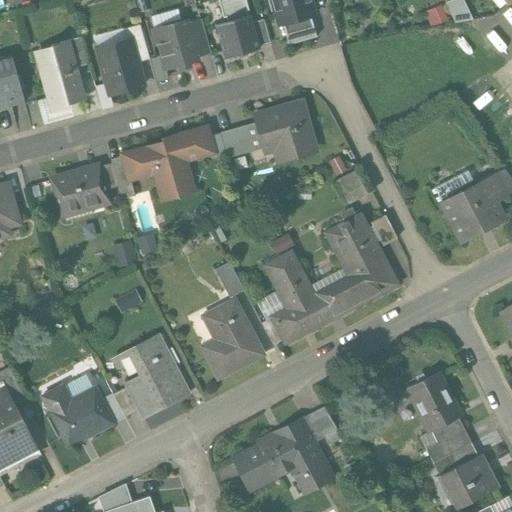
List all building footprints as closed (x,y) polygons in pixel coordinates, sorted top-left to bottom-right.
[(226,23),(215,26),(225,60),(259,50),(258,47),(252,24),(250,16),(248,16),(247,13),(249,12),(245,0),(217,0),(223,19),(225,19),(226,23)] [(271,0),(271,1),(267,2),(270,13),(275,12),(279,27),(282,26),(288,46),(316,38),(311,18),(314,17),(309,0),(271,0)] [(461,0),(448,0),(446,1),(453,23),(467,19),(461,0)] [(429,22),(442,22),(441,7),(429,8),(429,22)] [(210,56),(201,21),(155,34),(165,69),(210,56)] [(264,21),(252,24),(258,47),(270,44),(264,21)] [(122,30),(126,42),(130,41),(137,64),(149,61),(139,26),(122,30)] [(81,38),(70,42),(77,68),(88,65),(81,38)] [(126,42),(97,50),(110,96),(143,87),(137,64),(130,41),(126,42)] [(53,58),(38,62),(52,113),(86,103),(77,68),(70,42),(50,47),(53,58)] [(11,58),(0,60),(0,109),(24,103),(20,90),(24,89),(20,77),(17,78),(11,58)] [(281,110),(254,117),(265,154),(292,147),(294,156),(315,150),(303,106),(282,112),(281,110)] [(244,128),(221,135),(228,159),(251,153),(244,128)] [(176,142),(124,157),(129,176),(153,170),(162,202),(193,193),(184,162),(212,154),(206,130),(175,139),(176,142)] [(129,176),(124,157),(111,160),(112,164),(118,187),(122,202),(135,198),(129,176)] [(112,164),(97,168),(104,191),(118,187),(112,164)] [(97,168),(54,180),(63,215),(107,203),(104,191),(97,168)] [(436,188),(463,242),(503,221),(494,203),(483,182),(469,189),(462,175),(436,188)] [(494,176),(483,182),(494,203),(505,197),(494,176)] [(8,184),(0,186),(0,238),(12,235),(9,227),(20,224),(8,184)] [(350,281),(328,293),(339,315),(396,285),(359,216),(325,234),(344,271),(350,281)] [(385,216),(371,223),(382,246),(397,238),(385,216)] [(285,343),(327,321),(313,295),(291,252),(264,266),(287,309),(271,317),(283,340),(285,343)] [(215,270),(230,298),(244,290),(229,262),(215,270)] [(327,321),(339,315),(328,293),(326,289),(313,295),(327,321)] [(201,346),(218,378),(263,355),(235,300),(203,317),(214,339),(201,346)] [(511,305),(500,312),(511,335),(511,305)] [(271,317),(261,323),(273,346),(283,340),(271,317)] [(158,336),(113,359),(128,387),(140,409),(143,416),(188,392),(158,336)] [(0,371),(0,383),(3,382),(15,405),(26,400),(8,367),(0,371)] [(439,371),(406,388),(429,432),(435,429),(442,441),(464,430),(457,417),(462,415),(439,371)] [(0,383),(0,473),(40,453),(15,405),(3,382),(0,383)] [(63,385),(42,396),(68,447),(114,423),(113,423),(102,401),(95,387),(77,396),(78,398),(71,401),(63,385)] [(128,387),(113,395),(125,417),(140,409),(128,387)] [(113,395),(102,401),(113,423),(125,417),(113,395)] [(324,408),(302,419),(315,443),(336,431),(324,408)] [(302,419),(259,442),(263,450),(250,457),(248,454),(235,461),(250,490),(285,472),(288,478),(301,472),(310,488),(332,476),(315,443),(302,419)] [(472,444),(464,430),(442,441),(426,449),(434,464),(448,456),(472,444)] [(448,456),(454,468),(478,456),(472,444),(448,456)] [(499,488),(481,454),(478,456),(454,468),(440,476),(457,509),(499,488)] [(99,500),(103,511),(114,511),(131,506),(124,487),(99,500)] [(131,506),(114,511),(151,511),(147,500),(131,506)] [(480,511),(505,511),(506,511),(501,502),(480,511)]
